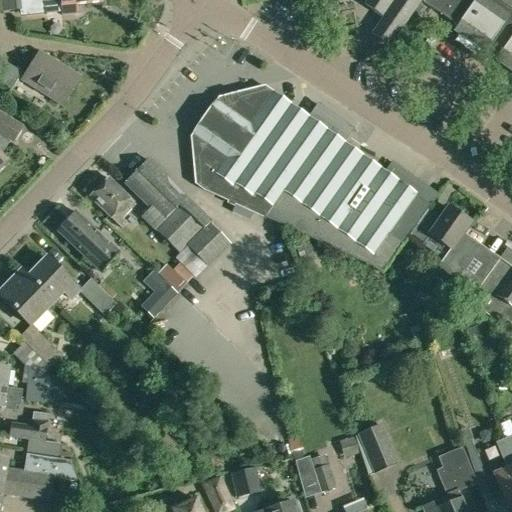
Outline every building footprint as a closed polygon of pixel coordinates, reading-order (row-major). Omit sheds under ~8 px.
[(1,0),(2,12),(29,9),(30,17),(44,16),(42,0),(1,0)] [(58,0),(61,17),(77,15),(76,6),(103,3),(102,0),(58,0)] [(511,73),(511,0),(367,0),(368,7),(382,18),(371,35),(389,48),(422,1),(456,25),(457,35),(477,49),(487,48),(498,56),(498,64),(511,73)] [(21,79),(61,105),(79,78),(38,52),(21,79)] [(0,82),(11,90),(22,73),(0,58),(0,82)] [(191,82),(185,95),(199,101),(205,88),(191,82)] [(218,118),(214,124),(210,130),(209,131),(210,131),(210,135),(210,136),(211,137),(197,157),(200,187),(203,189),(236,204),(232,212),(249,220),(253,212),(382,272),(429,205),(383,172),(270,92),(269,91),(239,98),(225,118),(224,117),(223,117),(218,118)] [(0,168),(6,162),(1,157),(11,139),(13,140),(20,127),(0,115),(0,168)] [(187,246),(207,266),(231,243),(210,222),(212,221),(186,196),(149,159),(140,169),(125,184),(150,208),(141,217),(179,254),(187,246)] [(389,164),(383,172),(429,205),(435,197),(434,196),(410,179),(389,164)] [(89,197),(122,228),(126,224),(122,219),(134,205),(129,200),(130,199),(108,178),(89,197)] [(441,217),(422,243),(443,259),(431,276),(441,283),(436,290),(452,301),(456,294),(468,303),(499,258),(462,232),(469,223),(448,207),(441,217)] [(428,209),(410,233),(422,243),(441,217),(428,209)] [(75,212),(56,232),(100,274),(119,254),(75,212)] [(296,249),(302,264),(315,259),(310,244),(296,249)] [(499,258),(468,303),(480,311),(494,321),(498,315),(511,324),(511,322),(511,252),(506,249),(499,258)] [(45,257),(28,275),(55,301),(64,291),(71,299),(78,291),(80,290),(45,257)] [(166,264),(156,274),(164,282),(177,293),(187,284),(195,275),(181,262),(173,271),(166,264)] [(31,325),(55,301),(28,275),(22,270),(0,292),(0,296),(31,325)] [(156,274),(154,272),(143,283),(154,293),(164,282),(156,274)] [(116,304),(96,285),(84,297),(104,317),(116,304)] [(472,346),(491,339),(486,324),(467,330),(472,346)] [(18,338),(50,368),(62,356),(31,325),(31,326),(31,325),(18,338)] [(0,393),(4,394),(3,398),(19,400),(20,390),(6,389),(8,365),(5,364),(2,361),(0,361),(0,393)] [(53,407),(57,407),(60,376),(36,375),(29,367),(28,368),(27,377),(25,402),(52,404),(53,407)] [(0,406),(17,408),(17,404),(19,404),(19,400),(3,398),(4,394),(0,393),(0,406)] [(26,453),(58,457),(60,444),(45,442),(49,413),(31,411),(29,425),(10,423),(8,437),(28,440),(26,453)] [(381,424),(354,436),(354,439),(360,453),(367,476),(397,465),(394,458),(401,454),(392,433),(385,436),(381,424)] [(467,428),(458,431),(463,444),(472,441),(467,428)] [(344,458),(360,453),(354,439),(340,444),(344,458)] [(507,470),(484,480),(491,497),(502,492),(509,508),(511,506),(511,447),(509,441),(506,442),(497,446),(507,470)] [(423,508),(424,511),(466,511),(457,491),(476,483),(466,461),(467,461),(461,447),(438,457),(443,468),(438,470),(448,494),(444,496),(445,498),(423,508)] [(0,503),(2,494),(48,501),(52,478),(77,482),(70,462),(26,455),(23,472),(6,469),(7,459),(0,458),(0,503)] [(294,461),(305,499),(321,494),(335,489),(328,465),(312,470),(309,457),(294,461)] [(231,476),(237,499),(261,492),(256,470),(231,476)] [(201,488),(212,511),(230,511),(236,509),(221,479),(201,488)] [(202,511),(196,499),(170,510),(170,511),(202,511)] [(296,511),(293,502),(262,511),(296,511)]
